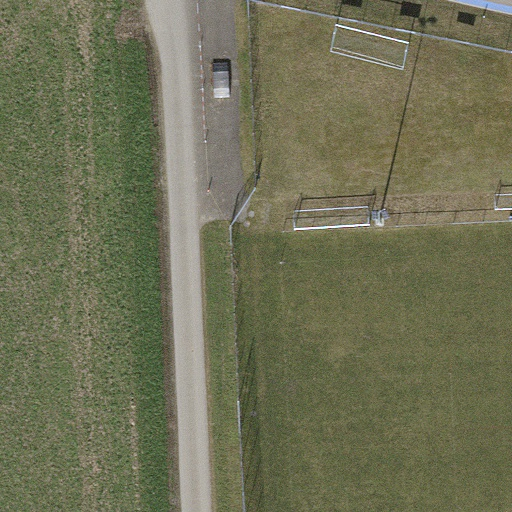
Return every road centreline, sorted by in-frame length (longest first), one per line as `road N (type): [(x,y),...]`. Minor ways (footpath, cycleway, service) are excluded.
road 1 (track): [(179,0),(200,511)]
road 2 (track): [(186,170),(244,215),(270,222),(396,214)]
